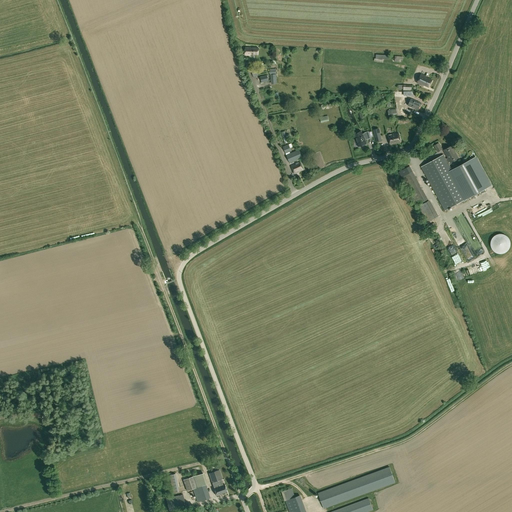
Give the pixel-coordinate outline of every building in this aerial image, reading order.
[(251,47),(246,47),(245,55),(250,56),(250,55),(258,55),(259,48),(251,48),(251,47)] [(422,85),(423,85),(429,87),(432,80),(426,77),(427,77),(421,74),(417,83),(422,85)] [(421,103),(411,99),(408,106),(418,110),(421,103)] [(365,133),(362,134),(361,131),(361,132),(354,135),(355,137),(358,146),(365,144),(364,140),(367,139),(371,138),(368,131),(365,132),(365,133)] [(388,135),(390,144),(390,145),(401,142),(399,132),(388,135)] [(286,155),(290,153),(290,152),(292,151),(290,148),(293,147),(291,143),(283,147),(285,152),(286,155)] [(421,167),(445,211),(491,186),(475,157),(457,167),(456,165),(451,168),(448,163),(450,162),(450,163),(459,158),(456,152),(452,145),(444,150),(445,152),(448,158),(446,159),(444,155),(421,167)] [(292,152),(290,153),(286,155),(290,163),(302,158),(300,152),(299,149),(292,152)] [(290,166),(294,174),(303,170),(300,161),(290,166)] [(428,199),(413,171),(401,178),(403,181),(417,205),(428,199)] [(480,193),(482,197),(493,191),(490,187),(480,193)] [(437,216),(429,201),(417,207),(426,222),(437,216)] [(471,236),(479,255),(486,252),(477,233),(471,236)] [(501,254),(502,254),(503,254),(503,253),(504,253),(505,253),(506,252),(507,252),(507,251),(508,251),(508,250),(509,250),(509,249),(510,248),(510,247),(510,246),(511,245),(511,244),(511,243),(511,242),(510,242),(510,241),(510,240),(510,239),(509,239),(509,238),(508,238),(508,237),(508,236),(507,236),(506,236),(506,235),(505,235),(504,235),(504,234),(503,234),(502,234),(501,234),(500,234),(499,234),(498,234),(497,234),(497,235),(496,235),(495,235),(495,236),(494,236),(494,237),(493,237),(493,238),(492,238),(492,239),(492,240),(491,240),(491,241),(491,242),(491,243),(491,244),(491,245),(491,246),(491,247),(491,248),(492,248),(492,249),(493,250),(493,251),(494,251),(494,252),(495,252),(496,253),(497,253),(498,253),(498,254),(499,254),(500,254),(501,254)] [(324,509),(395,483),(389,466),(318,493),(324,509)] [(212,483),(221,480),(223,479),(219,469),(209,473),(212,483)] [(175,473),(170,474),(174,493),(179,492),(175,473)] [(193,476),(197,487),(206,484),(203,473),(193,476)] [(197,487),(193,476),(183,479),(187,491),(193,489),(197,502),(211,498),(206,484),(197,487)] [(212,483),(214,489),(214,488),(223,485),(221,480),(212,483)] [(225,485),(223,485),(214,488),(217,495),(227,492),(225,485)] [(281,491),(285,501),(295,497),(292,488),(281,491)] [(166,498),(169,511),(186,508),(183,494),(166,498)] [(295,497),(285,501),(289,511),(306,511),(307,511),(300,495),(295,497)] [(366,511),(373,510),(369,498),(330,511),(366,511)]
